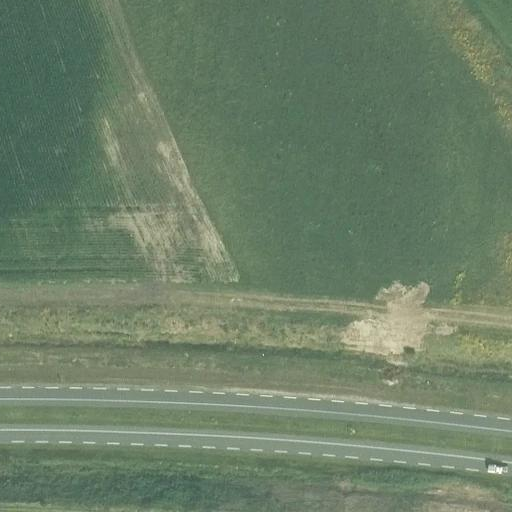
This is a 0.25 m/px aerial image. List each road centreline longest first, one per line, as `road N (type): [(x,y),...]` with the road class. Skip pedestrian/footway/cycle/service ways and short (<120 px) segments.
road 1 (primary): [(511,426),(337,407),(0,393)]
road 2 (primary): [(0,436),(241,443),(511,468)]
